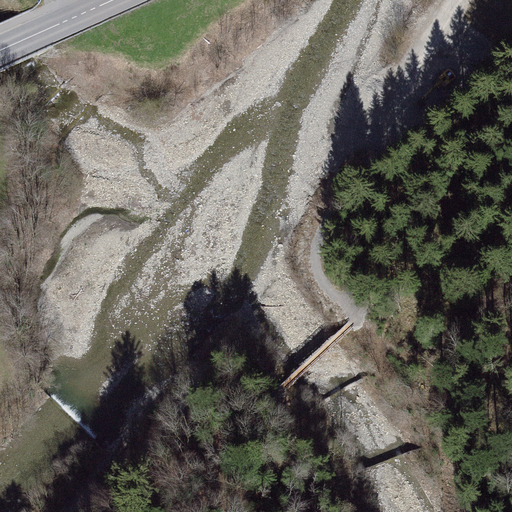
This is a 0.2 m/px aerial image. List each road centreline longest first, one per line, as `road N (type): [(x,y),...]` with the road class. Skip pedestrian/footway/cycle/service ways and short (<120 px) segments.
road 1 (track): [(460,0),(391,138)]
road 2 (secondary): [(113,0),(0,50)]
